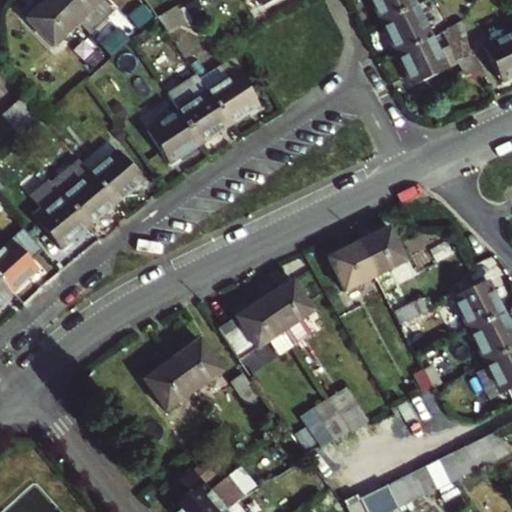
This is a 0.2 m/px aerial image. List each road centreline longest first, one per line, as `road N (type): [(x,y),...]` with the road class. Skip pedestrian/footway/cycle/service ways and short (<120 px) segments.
road 1 (residential): [(407,174),(129,309),(25,389)]
road 2 (residential): [(0,341),(89,262),(260,139),(318,104),(347,100)]
road 3 (residential): [(25,389),(125,511)]
road 4 (residential): [(431,162),(511,259)]
